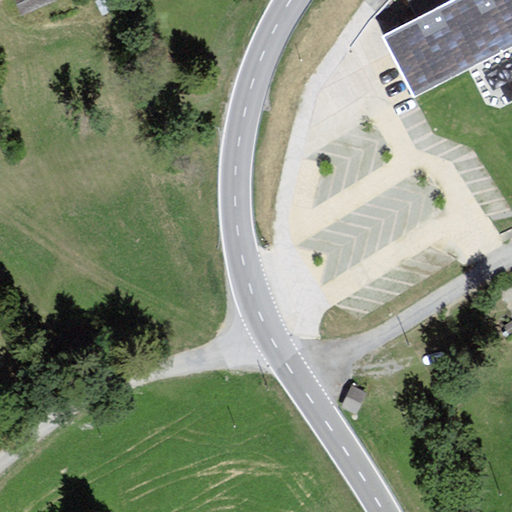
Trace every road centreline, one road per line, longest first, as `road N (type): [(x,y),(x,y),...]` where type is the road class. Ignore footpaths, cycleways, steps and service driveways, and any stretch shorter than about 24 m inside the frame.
road 1 (tertiary): [(295,0),(260,42),(234,122),(231,226),(264,332)]
road 2 (unclassified): [(0,460),(43,418),(131,377),(264,332)]
road 3 (unclassified): [(298,383),(455,275),(511,252)]
road 4 (tertiary): [(298,383),(379,511)]
